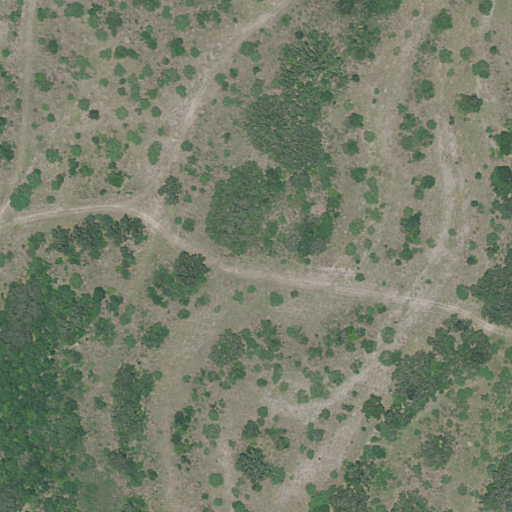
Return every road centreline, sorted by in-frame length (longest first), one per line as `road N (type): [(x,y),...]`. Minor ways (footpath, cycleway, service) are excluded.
road 1 (track): [(511,339),(378,307),(216,287),(134,238),(0,237)]
road 2 (track): [(0,251),(65,175),(114,42),(109,0)]
